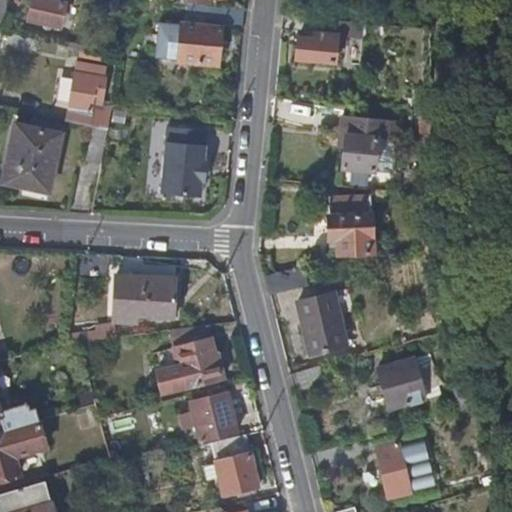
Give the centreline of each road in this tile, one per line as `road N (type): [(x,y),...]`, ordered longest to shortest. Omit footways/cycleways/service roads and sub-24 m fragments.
road 1 (residential): [(241,239),(307,511)]
road 2 (residential): [(0,229),(241,239)]
road 3 (residential): [(263,0),(241,239)]
